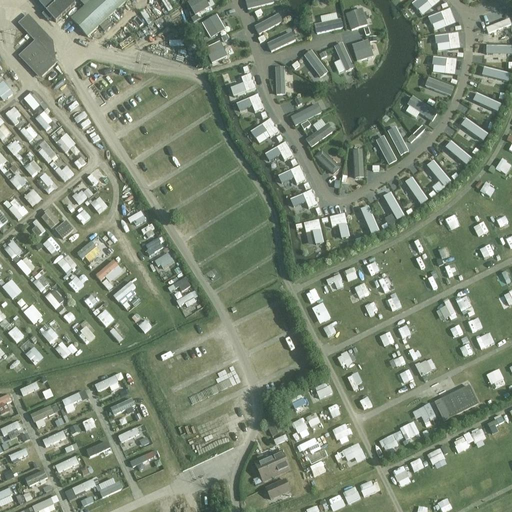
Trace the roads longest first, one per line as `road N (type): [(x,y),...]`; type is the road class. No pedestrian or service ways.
road 1 (unclassified): [(235,511),(240,465),(257,425),(241,358),(57,38),(22,0)]
road 2 (unknown): [(381,475),(511,408)]
